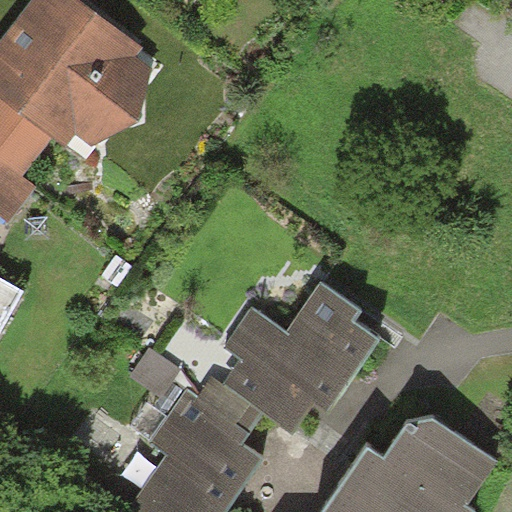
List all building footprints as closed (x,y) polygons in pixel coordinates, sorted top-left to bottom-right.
[(146,50),(83,0),(34,0),(0,44),(0,102),(51,142),(67,154),(77,141),(93,154),(158,72),(140,57),(146,50)] [(51,142),(0,102),(0,216),(10,223),(36,188),(22,178),(51,142)] [(0,338),(23,294),(0,282),(0,338)] [(359,316),(320,287),(286,333),(251,307),(221,348),(241,363),(225,384),(292,434),(314,404),(329,415),(379,347),(351,326),(359,316)] [(181,369),(151,349),(131,378),(161,398),(181,369)] [(254,437),(186,388),(146,448),(164,460),(129,511),(130,511),(232,511),(268,463),(246,448),(254,437)] [(495,465),(434,425),(408,431),(385,466),(368,456),(329,511),(470,511),(466,509),(495,465)]
